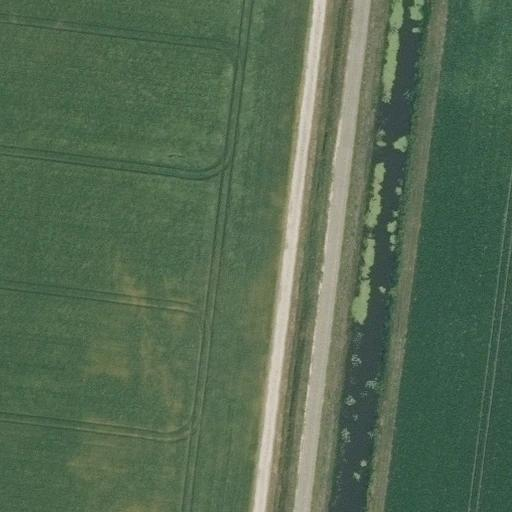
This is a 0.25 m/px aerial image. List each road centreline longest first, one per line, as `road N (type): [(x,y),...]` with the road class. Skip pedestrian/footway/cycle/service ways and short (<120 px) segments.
road 1 (track): [(320,0),(259,511)]
road 2 (unclassified): [(302,511),(363,0)]
